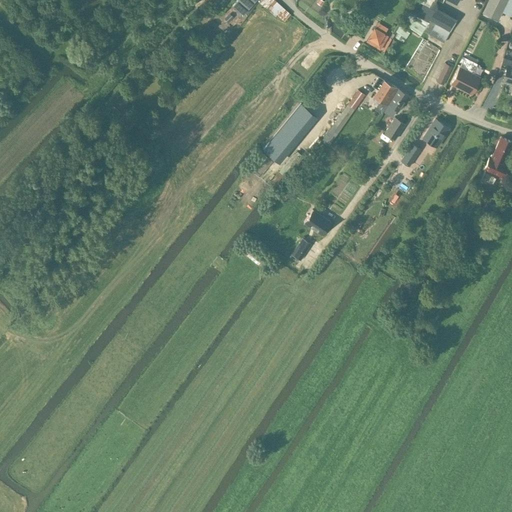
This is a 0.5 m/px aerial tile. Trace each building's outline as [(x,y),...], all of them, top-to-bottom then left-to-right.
[(237,0),(233,6),(244,15),(256,0),(237,0)] [(260,0),(258,3),(284,21),(291,11),(274,0),(260,0)] [(488,0),(483,12),(497,19),(506,0),(488,0)] [(207,8),(205,12),(206,15),(210,16),(213,14),(212,9),(207,8)] [(268,27),(254,14),(249,19),(264,32),(268,27)] [(420,35),(423,31),(428,22),(415,15),(410,24),(408,27),(420,35)] [(400,24),(396,31),(406,37),(410,31),(400,24)] [(388,35),(375,28),(366,42),(380,50),(388,35)] [(459,67),(450,83),(471,94),(480,77),(467,71),(472,61),(464,57),(459,67)] [(498,74),(504,75),(502,81),(511,84),(511,66),(511,65),(511,60),(503,58),(498,74)] [(452,66),(444,62),(435,81),(443,85),(452,66)] [(374,96),(387,104),(388,103),(398,89),(384,80),(384,79),(378,76),(372,86),(378,89),(374,96)] [(357,89),(347,103),(321,140),(329,146),(355,109),(365,94),(357,89)] [(388,103),(387,104),(388,103),(398,110),(408,95),(398,89),(388,103)] [(305,98),(290,117),(302,127),(318,108),(305,98)] [(394,116),(383,133),(395,140),(406,123),(394,116)] [(293,138),(301,128),(288,118),(280,129),(293,138)] [(448,127),(435,119),(423,138),(436,146),(448,127)] [(259,177),(290,141),(278,130),(261,151),(261,152),(248,168),(259,177)] [(484,172),(480,179),(491,184),(495,177),(496,174),(501,176),(507,164),(503,163),(511,143),(511,141),(500,136),(491,157),(489,157),(484,168),(485,169),(484,172)] [(409,166),(421,149),(412,143),(400,161),(409,166)] [(363,167),(357,176),(363,180),(369,172),(363,167)] [(285,191),(284,194),(289,198),(296,189),(291,184),(289,187),(285,191)] [(479,207),(490,211),(496,198),(485,193),(479,207)] [(331,222),(312,209),(303,223),(323,235),(331,222)] [(302,238),(292,254),(300,259),(310,243),(302,238)] [(419,298),(411,292),(406,300),(414,305),(419,298)]
